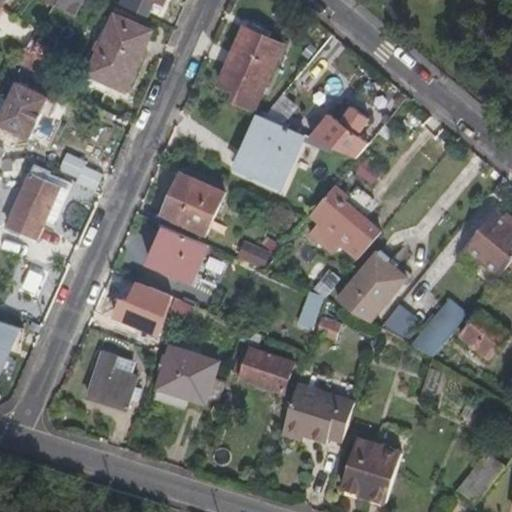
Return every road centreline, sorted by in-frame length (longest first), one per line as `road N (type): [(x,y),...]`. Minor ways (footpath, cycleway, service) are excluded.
road 1 (residential): [(202,0),(12,436)]
road 2 (residential): [(511,158),(318,0)]
road 3 (residential): [(12,436),(249,511)]
